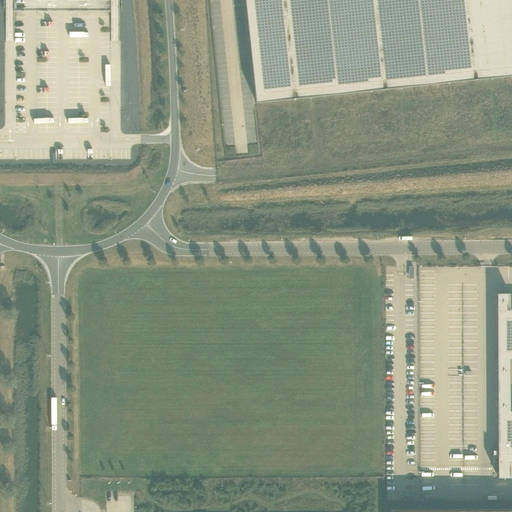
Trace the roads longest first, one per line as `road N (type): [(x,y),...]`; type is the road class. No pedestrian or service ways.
road 1 (unclassified): [(511,247),(182,249),(144,222)]
road 2 (unclassified): [(59,511),(58,252)]
road 3 (unclassified): [(144,222),(173,169),(168,0)]
road 4 (unknown): [(483,247),(480,385)]
road 5 (unknown): [(480,385),(484,473),(511,491)]
